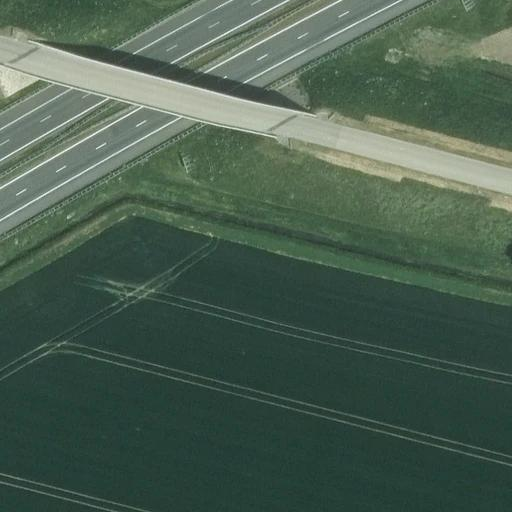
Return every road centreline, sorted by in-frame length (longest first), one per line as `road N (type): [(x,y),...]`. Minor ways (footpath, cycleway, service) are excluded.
road 1 (tertiary): [(511,185),(12,53)]
road 2 (motorway): [(0,204),(369,0)]
road 3 (motorway): [(264,0),(0,144)]
